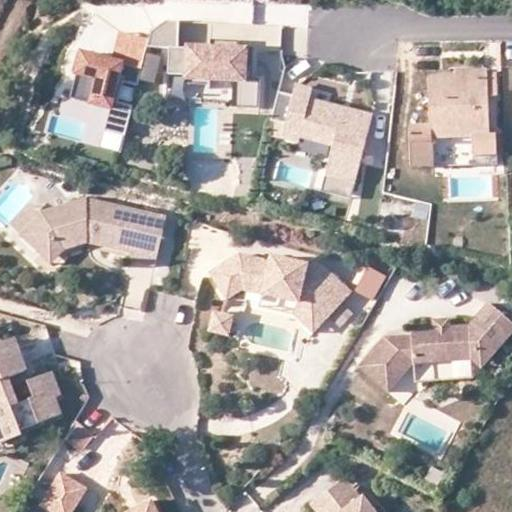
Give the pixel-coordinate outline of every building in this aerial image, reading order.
[(179,48),(180,22),(168,21),(152,33),(150,40),(148,48),(169,49),(168,76),(188,77),(188,85),(210,86),(211,80),(234,81),(232,109),(259,110),(260,81),(245,80),(245,67),(246,51),(238,51),(239,42),(212,41),(211,50),(179,48)] [(150,40),(122,33),(114,62),(143,69),(148,48),(150,40)] [(125,137),(143,69),(114,62),(84,54),(72,99),(112,110),(106,132),(125,137)] [(417,170),(439,169),(437,143),(478,141),(479,159),(501,158),(500,137),(496,137),(494,97),(493,81),(493,76),(493,73),(460,75),(461,80),(434,81),(436,127),(415,128),(417,170)] [(504,97),(503,81),(493,81),(494,97),(504,97)] [(279,93),(271,122),(286,126),(283,138),(299,142),(301,138),(334,146),(326,176),(356,184),(372,118),(310,102),(313,91),(296,87),(293,97),(279,93)] [(437,143),(439,169),(501,166),(501,158),(479,159),(478,141),(437,143)] [(365,166),(362,187),(375,189),(379,168),(365,166)] [(39,256),(56,237),(65,250),(88,243),(132,254),(131,260),(153,265),(164,219),(86,200),(39,214),(19,237),(39,256)] [(19,237),(39,214),(30,206),(10,228),(19,237)] [(65,250),(56,237),(39,256),(51,266),(65,250)] [(262,295),(299,305),(322,326),(351,295),(315,261),(309,267),(272,256),(270,262),(241,253),(210,270),(225,298),(241,289),(244,278),(265,284),(262,295)] [(389,276),(374,267),(360,290),(375,299),(389,276)] [(241,289),(262,295),(265,284),(244,278),(241,289)] [(322,326),(299,305),(294,317),(313,335),(322,326)] [(492,348),(511,325),(489,306),(470,329),(451,331),(434,331),(412,333),(412,339),(385,341),(361,371),(390,395),(414,367),(472,363),(472,358),(485,342),(492,348)] [(223,334),(230,315),(211,308),(204,327),(223,334)] [(451,331),(451,322),(434,324),(434,331),(451,331)] [(511,336),(511,324),(511,325),(492,348),(485,342),(472,358),(472,363),(473,363),(483,372),(511,336)] [(22,429),(61,415),(55,396),(60,395),(51,371),(30,379),(36,396),(18,402),(12,386),(9,377),(27,369),(15,337),(3,342),(0,340),(0,441),(3,442),(24,434),(22,429)] [(82,452),(96,436),(80,422),(69,441),(82,452)] [(59,511),(72,511),(89,486),(63,470),(43,502),(59,511)] [(313,511),(343,511),(361,498),(346,480),(311,509),(313,511)] [(375,511),(363,496),(361,498),(343,511),(375,511)] [(160,511),(154,499),(139,507),(142,511),(141,511),(132,511),(131,511),(128,511),(160,511)]
